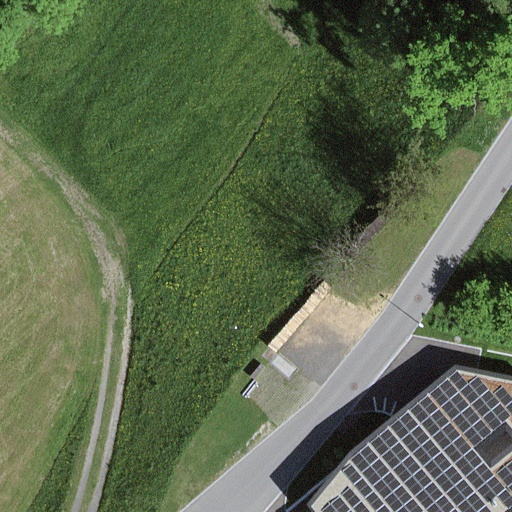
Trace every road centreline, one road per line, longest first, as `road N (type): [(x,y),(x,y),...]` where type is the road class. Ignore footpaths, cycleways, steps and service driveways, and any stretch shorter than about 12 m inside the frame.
road 1 (residential): [(511,172),(320,408),(224,511)]
road 2 (track): [(83,511),(124,331),(99,222),(0,116)]
